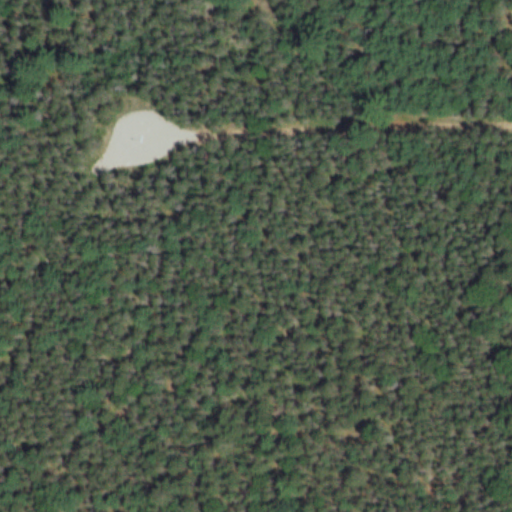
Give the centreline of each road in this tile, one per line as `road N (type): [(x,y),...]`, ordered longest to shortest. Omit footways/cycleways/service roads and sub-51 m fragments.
road 1 (track): [(511,130),(144,149)]
road 2 (track): [(500,0),(335,57),(309,95),(302,143)]
